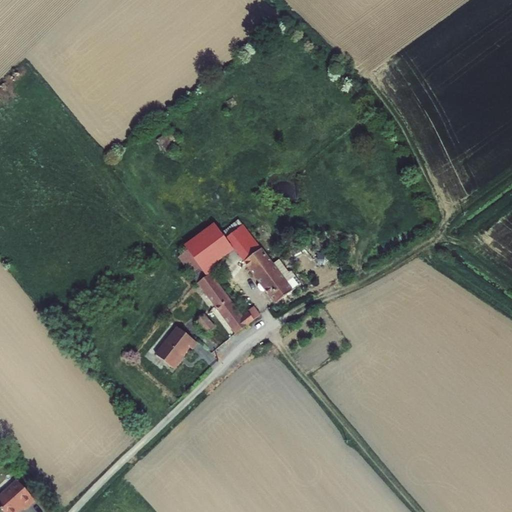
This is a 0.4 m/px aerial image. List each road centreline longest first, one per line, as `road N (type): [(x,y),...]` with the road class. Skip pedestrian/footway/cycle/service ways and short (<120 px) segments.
road 1 (track): [(418,511),(271,337),(251,339)]
road 2 (residential): [(251,339),(73,511)]
